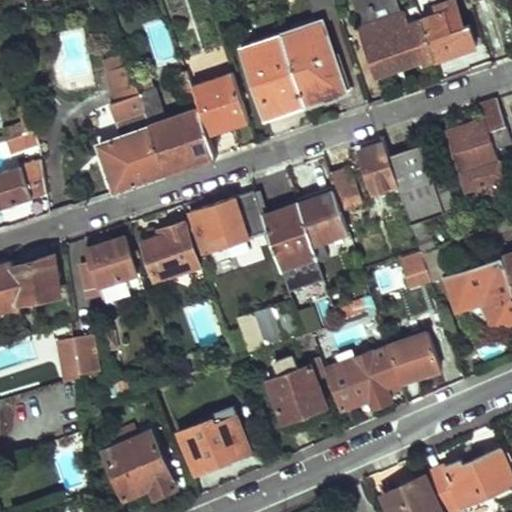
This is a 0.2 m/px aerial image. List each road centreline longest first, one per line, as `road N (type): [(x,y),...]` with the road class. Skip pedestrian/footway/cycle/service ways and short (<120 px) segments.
road 1 (residential): [(0,246),(511,73)]
road 2 (residential): [(221,511),(511,385)]
